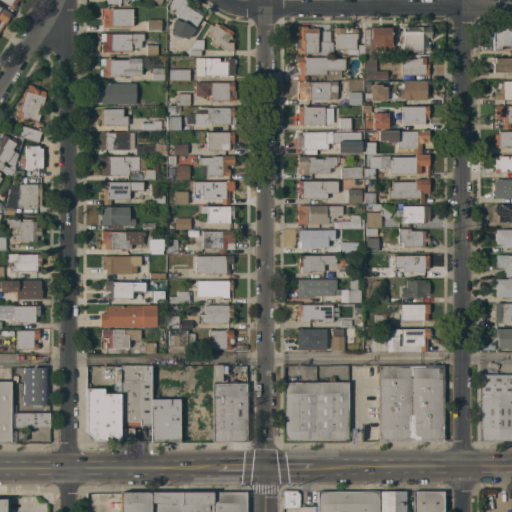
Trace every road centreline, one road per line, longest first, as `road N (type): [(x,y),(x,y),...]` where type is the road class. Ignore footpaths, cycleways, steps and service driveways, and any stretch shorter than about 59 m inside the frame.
road 1 (residential): [(463,0),(463,511)]
road 2 (residential): [(56,6),(69,48),(67,511)]
road 3 (residential): [(266,0),(263,467)]
road 4 (residential): [(511,7),(248,8),(228,0)]
road 5 (secondary): [(0,469),(204,469)]
road 6 (secondary): [(317,468),(511,467)]
